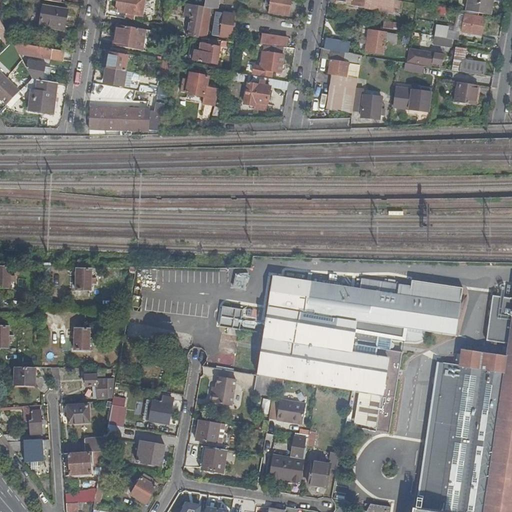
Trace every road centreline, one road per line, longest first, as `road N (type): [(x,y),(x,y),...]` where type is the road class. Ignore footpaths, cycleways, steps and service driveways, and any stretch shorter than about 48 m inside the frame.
road 1 (unclassified): [(511,275),(479,274),(470,333),(423,368),(398,511)]
road 2 (residential): [(176,484),(327,508)]
road 3 (residential): [(90,0),(65,129)]
road 4 (residential): [(199,357),(176,484)]
